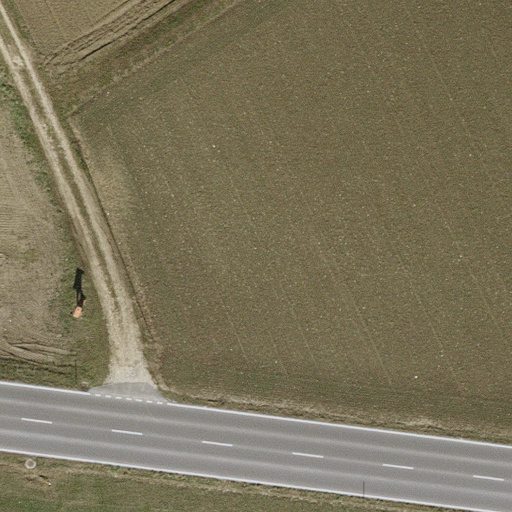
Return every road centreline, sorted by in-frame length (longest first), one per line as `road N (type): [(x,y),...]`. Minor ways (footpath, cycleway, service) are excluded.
road 1 (secondary): [(0,415),(511,479)]
road 2 (track): [(145,434),(112,279),(0,19)]
road 3 (track): [(46,116),(215,0)]
